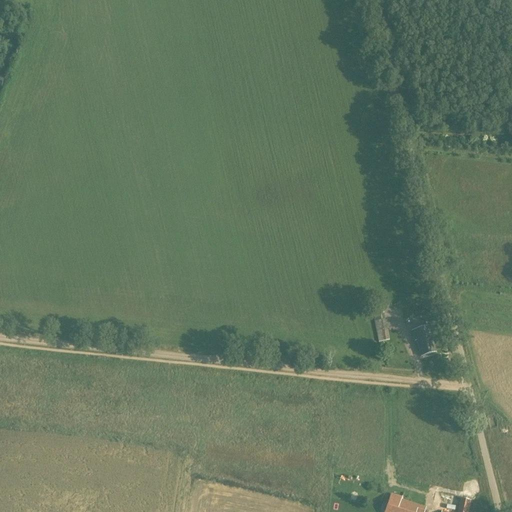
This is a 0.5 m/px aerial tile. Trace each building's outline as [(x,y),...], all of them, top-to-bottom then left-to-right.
[(374,322),(378,343),(389,341),(385,320),(374,322)] [(415,342),(417,341),(420,355),(435,352),(431,337),(433,337),(431,327),(412,332),(415,342)] [(423,479),(445,483),(448,466),(426,462),(423,479)] [(401,501),(402,499),(391,495),(385,511),(424,511),(426,508),(401,501)] [(468,511),(470,502),(460,500),(457,511),(442,511),(441,511),(468,511)]
